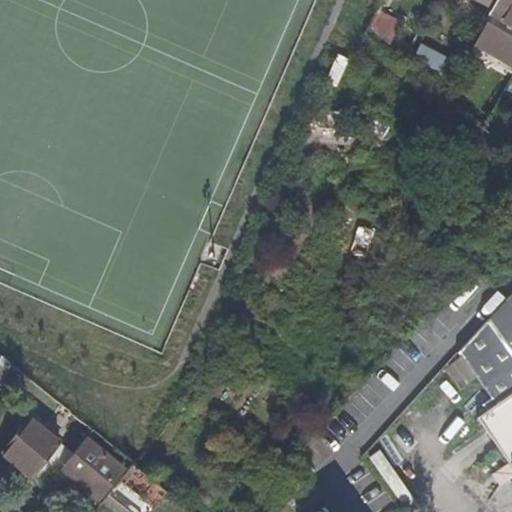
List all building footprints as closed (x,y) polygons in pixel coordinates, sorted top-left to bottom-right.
[(511,0),(495,0),(492,7),(490,12),(511,25),(511,0)] [(403,20),(381,8),(372,26),(391,44),(403,20)] [(511,36),(486,20),(474,42),(511,64),(511,36)] [(511,64),(474,42),(471,47),(511,72),(511,64)] [(337,87),(350,59),(338,54),(326,82),(337,87)] [(447,65),(437,85),(447,95),(459,72),(447,65)] [(511,292),(488,319),(501,339),(511,355),(511,369),(503,377),(510,388),(511,389),(511,391),(498,401),(475,417),(479,422),(508,465),(507,465),(511,471),(511,292)] [(0,382),(10,362),(1,355),(0,357),(0,382)] [(1,454),(44,489),(65,463),(73,454),(59,442),(60,441),(30,416),(1,454)] [(123,468),(87,438),(73,454),(65,463),(85,481),(82,484),(98,498),(123,468)] [(109,493),(131,511),(152,511),(168,490),(134,463),(109,493)] [(50,483),(44,489),(37,497),(32,504),(41,511),(47,511),(63,494),(50,483)]
